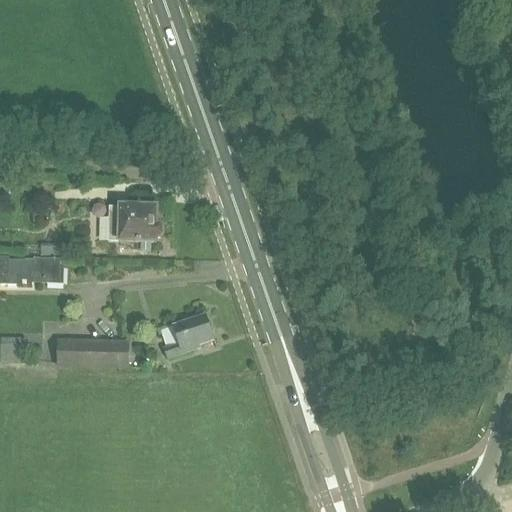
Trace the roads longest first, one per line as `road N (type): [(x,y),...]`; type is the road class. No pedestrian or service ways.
road 1 (secondary): [(163,0),(341,511)]
road 2 (unclassified): [(438,511),(487,480),(511,399)]
